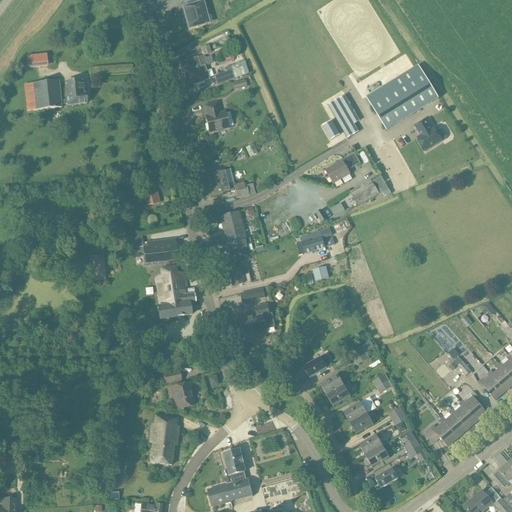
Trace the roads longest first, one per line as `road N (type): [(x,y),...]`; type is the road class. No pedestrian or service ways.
road 1 (unclassified): [(240,409),(134,0)]
road 2 (residential): [(362,511),(313,403),(277,384),(248,404)]
road 3 (residential): [(248,404),(294,427),(345,511)]
road 4 (residential): [(406,511),(511,429)]
road 5 (unclassified): [(173,511),(195,463),(240,409)]
road 6 (unknown): [(151,67),(29,72)]
